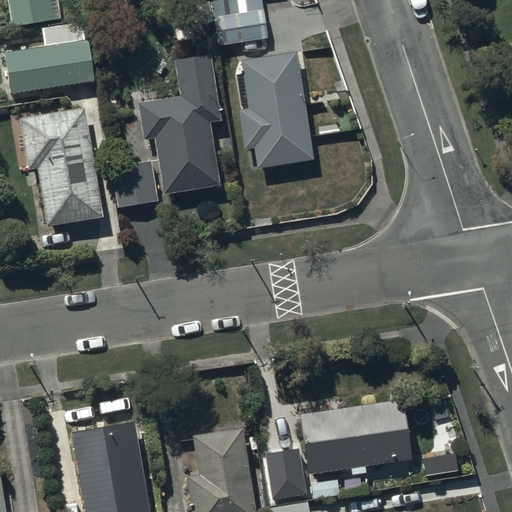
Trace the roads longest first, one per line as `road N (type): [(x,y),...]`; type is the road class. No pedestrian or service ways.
road 1 (residential): [(474,260),(0,334)]
road 2 (residential): [(388,0),(474,260)]
